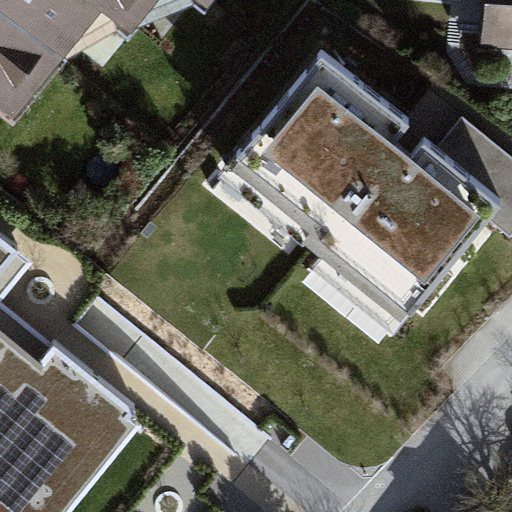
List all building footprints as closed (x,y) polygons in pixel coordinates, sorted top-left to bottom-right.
[(0,0),(0,11),(45,52),(91,0),(0,0)] [(105,0),(126,16),(138,0),(105,0)] [(511,0),(471,0),(469,36),(511,40),(511,0)] [(0,102),(45,52),(0,11),(0,102)] [(511,184),(331,54),(250,167),(449,310),(511,222),(511,184)] [(0,511),(73,511),(149,419),(1,299),(32,261),(0,235),(0,511)]
